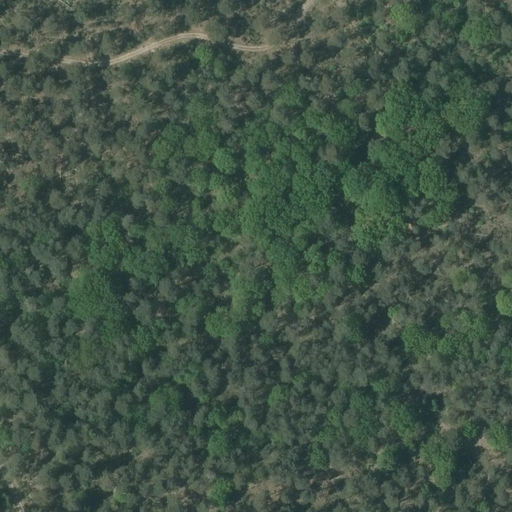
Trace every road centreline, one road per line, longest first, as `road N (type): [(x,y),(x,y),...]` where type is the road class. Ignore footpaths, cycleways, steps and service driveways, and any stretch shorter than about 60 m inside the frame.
road 1 (track): [(0,52),(122,62),(189,36),(269,44),(285,34),(305,0)]
road 2 (track): [(340,0),(382,44),(419,67),(458,125),(491,154),(511,160)]
